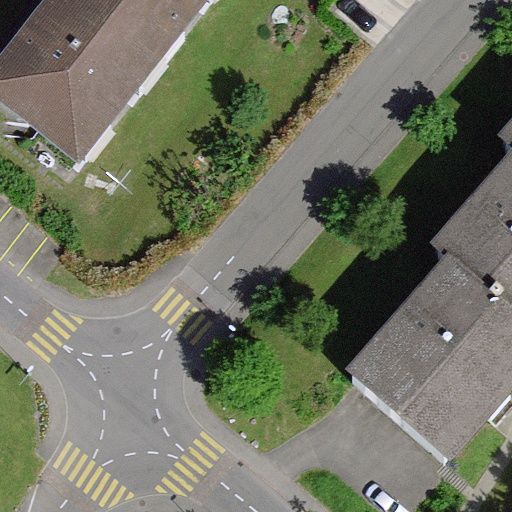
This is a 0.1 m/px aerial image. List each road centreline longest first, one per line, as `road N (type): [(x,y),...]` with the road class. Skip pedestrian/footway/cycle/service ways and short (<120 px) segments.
road 1 (residential): [(130,408),(183,318),(472,0)]
road 2 (residential): [(0,292),(130,408)]
road 3 (residential): [(130,408),(254,511)]
road 4 (residential): [(63,511),(130,408)]
